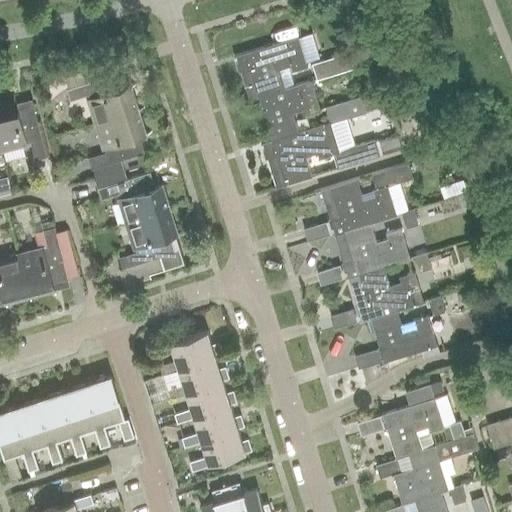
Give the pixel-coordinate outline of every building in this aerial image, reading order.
[(257,97),(258,97),(285,88),(279,68),(291,65),(292,70),(307,66),(298,35),(234,55),(248,100),(257,97)] [(353,68),(352,67),(376,59),(372,46),(348,54),(348,52),(311,63),(317,79),(353,68)] [(95,122),(136,110),(128,86),(124,88),(119,71),(66,88),(70,100),(87,94),(89,99),(88,99),(95,122)] [(271,140),(298,132),(292,112),(304,108),(306,114),(321,109),(311,80),(285,88),(258,97),(271,140)] [(330,123),(331,122),(366,112),(366,110),(389,103),(385,90),(362,97),(361,96),(325,107),(329,122),(330,123)] [(0,102),(0,146),(1,149),(26,143),(25,141),(39,137),(29,101),(16,104),(14,99),(0,102)] [(96,177),(123,169),(120,160),(144,152),(139,136),(144,135),(136,110),(95,122),(103,147),(105,152),(88,157),(91,168),(93,168),(96,177)] [(319,157),(332,153),(338,151),(338,150),(339,150),(331,122),(330,123),(329,122),(325,123),(298,132),(271,140),(261,143),(275,187),(312,176),(306,155),(318,152),(319,157)] [(374,139),(339,150),(338,150),(338,151),(343,166),(380,155),(379,153),(402,146),(398,133),(375,141),(374,139)] [(333,233),(370,221),(397,213),(388,184),(412,177),(408,163),(371,174),(375,187),(373,188),(375,193),(363,197),(357,177),(319,189),(333,233)] [(127,223),(167,210),(160,185),(155,187),(150,171),(126,179),(123,169),(96,177),(99,187),(97,188),(100,199),(118,194),(120,198),(119,199),(127,223)] [(466,178),(440,187),(444,198),(470,190),(466,178)] [(413,210),(413,208),(401,212),(406,227),(429,220),(425,206),(413,210)] [(167,210),(127,223),(134,247),(135,246),(136,251),(118,257),(122,268),(139,262),(143,276),(151,274),(150,272),(183,261),(179,249),(174,251),(169,235),(175,234),(167,210)] [(356,274),(383,265),(410,256),(401,227),(386,232),(388,237),(376,241),(370,221),(333,233),(346,277),(356,274)] [(19,253),(30,294),(54,288),(52,283),(68,279),(54,227),(43,229),(47,247),(44,248),(43,247),(19,253)] [(414,255),(419,271),(431,267),(426,252),(414,255)] [(30,294),(19,253),(0,258),(0,296),(3,295),(5,300),(30,294)] [(369,317),(397,309),(423,300),(414,270),(399,275),(401,281),(389,284),(383,265),(356,274),(369,317)] [(427,299),(433,314),(444,311),(439,295),(427,299)] [(397,309),(369,317),(382,361),(436,345),(427,315),(413,319),(414,325),(403,329),(397,309)] [(317,331),(327,371),(353,364),(342,325),(317,331)] [(177,366),(213,355),(221,352),(218,343),(210,346),(205,331),(170,342),(175,359),(159,364),(162,372),(177,367),(177,366)] [(184,391),(220,380),(229,377),(226,368),(218,370),(213,355),(177,366),(177,367),(182,383),(166,387),(169,396),(184,392),(184,391)] [(99,428),(103,426),(117,422),(125,446),(135,442),(133,435),(134,435),(129,418),(125,419),(111,376),(85,384),(99,428)] [(192,415),(228,404),(236,401),(233,392),(225,394),(220,380),(184,391),(184,392),(189,406),(174,411),(177,421),(192,416),(192,415)] [(109,443),(103,426),(99,428),(85,384),(62,392),(75,435),(79,434),(93,430),(99,447),(109,443)] [(85,451),(79,434),(75,435),(62,392),(34,401),(48,444),(56,442),(69,438),(75,455),(85,451)] [(444,425),(435,396),(380,414),(394,458),(409,453),(465,434),(460,420),(444,425)] [(61,459),(56,442),(48,444),(34,401),(10,409),(24,453),(32,450),(45,446),(51,463),(61,459)] [(199,439),(235,428),(244,425),(241,415),(232,417),(228,404),(192,415),(192,416),(197,431),(182,436),(184,445),(199,441),(199,439)] [(37,467),(32,450),(24,453),(10,409),(0,411),(0,448),(4,459),(21,453),(27,471),(37,467)] [(506,442),(511,440),(511,424),(509,416),(498,420),(506,442)] [(494,446),(506,442),(498,420),(487,424),(494,446)] [(199,439),(199,441),(204,455),(189,460),(192,470),(207,466),(206,463),(251,450),(248,440),(239,442),(235,428),(199,439)] [(401,503),(414,499),(441,490),(449,488),(450,488),(441,459),(478,447),(473,431),(465,434),(409,453),(414,467),(392,474),(401,503)] [(229,484),(224,485),(232,511),(267,511),(270,511),(267,501),(261,503),(256,487),(238,493),(235,485),(230,486),(229,484)] [(460,484),(450,488),(449,488),(453,503),(465,499),(460,484)] [(232,511),(224,485),(219,487),(219,489),(214,491),(217,499),(198,505),(200,511),(232,511)] [(448,511),(441,490),(414,499),(418,511),(448,511)] [(77,511),(76,508),(93,503),(90,494),(73,499),(73,501),(39,511),(77,511)]
